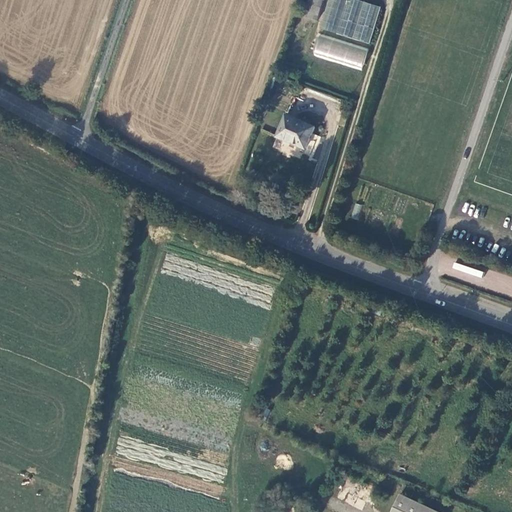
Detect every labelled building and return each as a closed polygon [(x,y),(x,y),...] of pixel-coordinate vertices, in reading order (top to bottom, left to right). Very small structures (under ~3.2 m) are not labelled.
[(307,0),(302,17),(315,21),(321,0),(307,0)] [(363,70),(380,5),(360,0),(326,0),(312,56),(363,70)] [(319,127),(291,114),(281,136),(310,148),(319,127)] [(352,218),(358,219),(361,205),(354,204),(352,218)] [(437,511),(401,495),(392,511),(437,511)]
